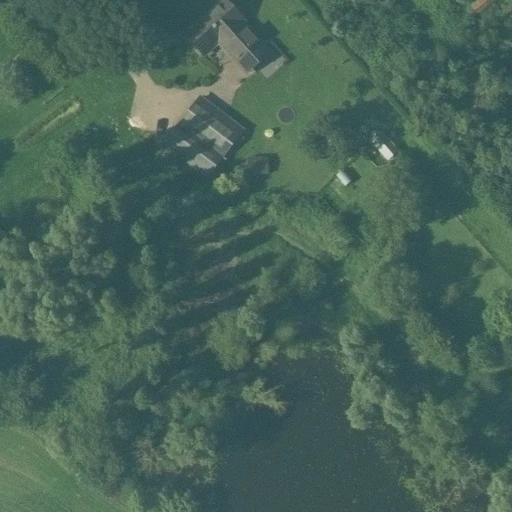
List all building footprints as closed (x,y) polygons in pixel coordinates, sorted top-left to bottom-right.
[(225,39),(245,61),(245,60),(253,68),(268,54),(261,46),(262,45),(242,23),(244,22),(223,0),(220,0),(184,34),(205,57),(225,39)] [(476,17),(497,1),(496,0),(478,0),(468,8),(476,17)] [(488,121),(490,102),(464,100),(462,118),(488,121)] [(239,132),(198,101),(165,143),(206,174),(239,132)] [(400,152),(380,131),(369,142),(371,144),(380,153),(388,162),(400,152)] [(269,176),(268,158),(247,159),(248,176),(269,176)] [(352,182),(343,171),(336,177),(345,188),(352,182)]
